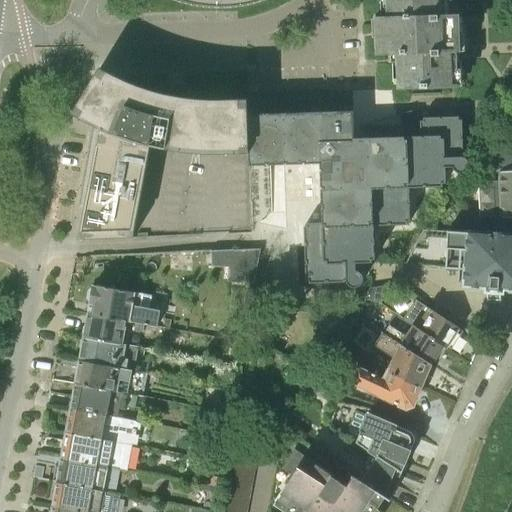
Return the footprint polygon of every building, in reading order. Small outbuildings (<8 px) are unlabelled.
[(386,0),(387,17),(375,17),(376,55),(396,55),(397,89),(458,88),(456,53),(461,52),(460,15),(446,15),(445,0),(386,0)] [(175,97),(161,94),(146,89),(136,86),(126,81),(119,97),(106,94),(100,127),(99,128),(100,129),(97,144),(92,170),(85,205),(78,240),(133,238),(139,205),(145,172),(150,147),(175,152),(200,154),(225,154),(249,153),(247,100),(217,101),(207,100),(196,100),(175,97)] [(458,191),(466,183),(461,178),(460,174),(464,173),(466,172),(468,170),(468,168),(469,167),(469,164),(468,161),(466,159),(464,157),(463,157),(462,121),(458,121),(458,118),(423,119),(424,122),(421,122),(421,137),(353,139),(352,112),(249,115),(250,166),(321,163),(323,224),(308,224),(308,227),(305,227),(306,280),(309,280),(309,283),(347,282),(347,284),(350,286),(351,287),(355,288),(357,287),(360,286),(362,283),(363,279),(362,277),(361,274),(360,273),(359,272),(356,271),(355,263),(371,263),(371,259),(374,259),(373,226),(407,224),(407,221),(410,221),(409,188),(442,187),(442,183),(445,184),(445,178),(458,191)] [(495,224),(511,226),(511,146),(498,148),(500,173),(498,173),(498,181),(466,183),(458,191),(479,190),(480,218),(495,218),(495,224)] [(511,226),(495,224),(495,231),(454,231),(451,269),(462,270),(462,288),(484,290),(483,294),(502,295),(502,288),(511,289),(511,226)] [(228,283),(254,284),(261,249),(234,250),(211,251),(212,267),(229,268),(228,283)] [(89,315),(127,322),(130,322),(146,325),(157,327),(161,311),(150,309),(152,295),(95,285),(94,289),(89,291),(88,298),(91,303),(89,315)] [(381,304),(383,300),(390,285),(371,288),(365,301),(381,304)] [(417,326),(446,347),(459,328),(416,300),(408,313),(420,321),(417,326)] [(85,337),(123,344),(127,322),(89,315),(85,337)] [(146,325),(130,322),(129,331),(144,334),(146,325)] [(439,358),(446,347),(417,326),(413,324),(405,336),(390,324),(384,333),(430,364),(436,356),(439,358)] [(421,388),(430,364),(384,333),(382,333),(374,345),(393,358),(385,373),(383,378),(356,365),(348,381),(406,409),(413,406),(421,388)] [(80,362),(132,371),(134,372),(138,347),(123,344),(85,337),(81,343),(80,346),(80,349),(82,352),(80,362)] [(76,383),(128,393),(132,371),(80,362),(76,383)] [(317,384),(336,392),(341,382),(316,370),(307,366),(303,375),(310,380),(317,384)] [(71,410),(117,419),(119,409),(125,410),(128,393),(76,383),(71,410)] [(336,392),(317,384),(312,394),(331,403),(336,392)] [(233,395),(245,403),(249,395),(235,386),(233,395)] [(67,433),(113,441),(117,419),(71,410),(67,433)] [(402,472),(413,443),(414,442),(414,440),(414,439),(413,437),(413,436),(412,435),(411,434),(409,433),(366,413),(356,443),(363,448),(402,472)] [(62,458),(108,467),(128,470),(133,445),(113,441),(67,433),(62,458)] [(391,499),(402,472),(363,448),(356,459),(343,450),(342,452),(332,446),(329,452),(325,450),(322,454),(348,471),(391,499)] [(391,499),(348,471),(342,481),(293,449),(282,468),(293,475),(274,505),(286,511),(381,511),(382,511),(378,508),(385,497),(391,501),(391,499)] [(58,483),(103,491),(108,467),(62,458),(58,483)] [(53,508),(75,511),(116,511),(121,494),(103,491),(58,483),(53,508)]
